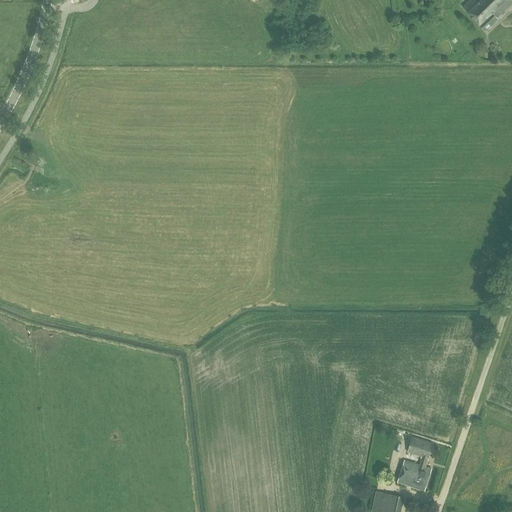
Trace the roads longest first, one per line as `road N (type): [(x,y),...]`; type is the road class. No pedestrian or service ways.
road 1 (track): [(439,511),(511,301)]
road 2 (secondary): [(0,125),(48,9)]
